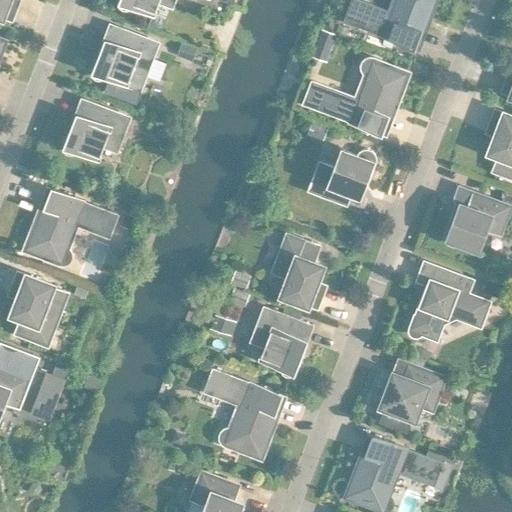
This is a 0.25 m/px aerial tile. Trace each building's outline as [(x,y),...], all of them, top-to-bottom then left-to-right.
[(0,0),(0,21),(20,29),(26,15),(16,12),(20,0),(0,0)] [(129,17),(132,19),(135,19),(139,18),(141,15),(161,23),(166,10),(180,15),(185,0),(131,0),(128,10),(127,13),(129,17)] [(213,0),(212,2),(241,13),(246,0),(213,0)] [(435,30),(446,0),(408,0),(400,23),(362,8),(353,30),(421,57),(432,29),(435,30)] [(347,34),(345,42),(354,46),(357,38),(347,34)] [(114,85),(148,98),(165,53),(129,39),(124,52),(115,49),(108,70),(105,69),(101,80),(101,83),(102,86),(105,89),(109,89),(112,87),(114,85)] [(330,40),(325,54),(340,59),(345,45),(330,40)] [(0,82),(12,51),(0,46),(0,82)] [(191,53),(186,66),(200,71),(205,59),(191,53)] [(399,115),(402,116),(415,84),(397,77),(398,73),(382,68),(378,67),(374,68),(371,71),(370,75),(370,79),(372,83),(376,85),(367,108),(321,90),(312,113),(389,142),(399,115)] [(77,163),(80,164),(84,162),(86,159),(106,167),(111,154),(125,159),(137,128),(94,111),(89,125),(87,124),(79,145),(76,144),(72,154),(72,158),(74,161),(77,163)] [(511,122),(504,120),(499,134),(508,137),(499,161),(508,164),(502,180),(511,183),(511,122)] [(171,139),(169,143),(171,147),(174,149),(178,147),(180,144),(179,140),(175,138),(171,139)] [(319,199),(356,213),(361,199),(369,202),(376,186),(378,187),(384,172),(384,168),(383,164),(380,161),(376,159),(372,160),(368,162),(366,165),(350,159),(343,177),(330,171),(319,199)] [(461,255),(465,255),(469,253),(471,250),(487,256),(494,238),(509,244),(511,236),(511,212),(467,195),(466,197),(467,197),(464,205),(463,209),(465,212),(468,214),(462,229),(460,228),(454,243),(454,247),(455,251),(458,254),(461,255)] [(36,258),(54,265),(53,268),(68,274),(72,275),(76,274),(79,271),(81,267),(80,263),(78,259),(75,257),(84,234),(118,247),(126,224),(62,200),(51,227),(48,226),(36,258)] [(132,223),(128,235),(144,241),(149,229),(132,223)] [(292,304),(326,317),(331,303),(321,299),(330,276),(321,272),(327,257),(296,245),(283,281),(298,287),(292,304)] [(418,337),(417,341),(419,344),(422,346),(425,347),(428,345),(431,342),(445,348),(451,331),(464,325),(488,334),(497,312),(475,303),(480,290),(448,278),(443,291),(441,291),(436,303),(434,302),(426,325),(423,324),(418,337)] [(244,280),(239,293),(254,299),(258,286),(244,280)] [(75,303),(60,297),(60,295),(26,282),(21,296),(31,299),(22,323),(31,326),(25,342),(56,354),(75,303)] [(496,290),(491,302),(506,307),(511,295),(496,290)] [(85,297),(83,304),(93,308),(96,301),(85,297)] [(243,298),(238,310),(253,316),(258,304),(243,298)] [(274,318),(262,350),(275,355),(270,368),(291,376),(290,380),(292,383),(295,385),(298,386),(302,384),(304,381),(308,371),(306,370),(313,349),(312,348),(317,335),(274,318)] [(224,324),(219,337),(240,345),(245,332),(224,324)] [(9,353),(0,375),(0,376),(0,426),(6,429),(13,411),(26,416),(45,367),(9,353)] [(430,358),(427,366),(437,370),(440,362),(430,358)] [(423,366),(419,374),(431,379),(434,370),(423,366)] [(65,372),(61,384),(72,388),(76,376),(65,372)] [(411,387),(403,383),(391,415),(422,427),(434,397),(447,403),(453,387),(431,379),(419,374),(417,373),(411,387)] [(251,458),(269,465),(281,433),(278,431),(288,404),(222,379),(213,401),(250,415),(241,438),(237,437),(233,439),(230,442),(228,445),(229,450),(231,453),(234,456),(250,462),(251,458)] [(96,384),(91,396),(105,401),(109,389),(96,384)] [(184,440),(180,451),(190,455),(195,445),(184,440)] [(357,505),(375,511),(401,511),(401,509),(399,506),(396,504),(405,480),(442,495),(451,472),(435,466),(383,446),(372,474),(369,473),(357,505)] [(438,458),(435,466),(451,472),(454,464),(438,458)] [(171,463),(167,474),(182,480),(186,468),(171,463)] [(250,511),(243,509),(248,495),(211,481),(199,511),(250,511)]
